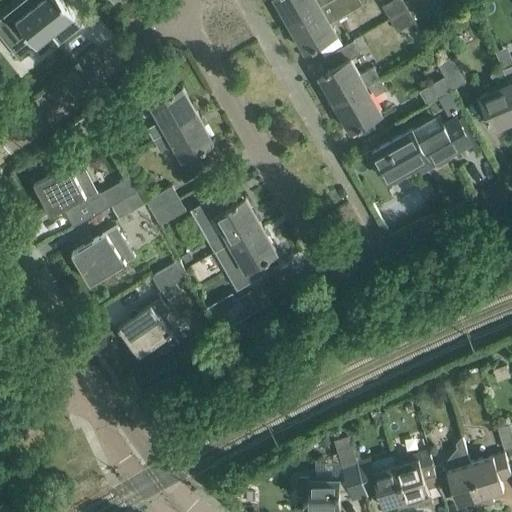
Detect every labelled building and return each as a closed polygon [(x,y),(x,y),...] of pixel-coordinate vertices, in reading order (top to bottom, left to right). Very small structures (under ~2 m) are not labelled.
[(25,0),(31,7),(0,31),(0,34),(20,59),(51,34),(58,43),(58,44),(82,25),(62,0),(25,0)] [(276,0),(290,23),(329,0),(276,0)] [(329,0),(290,23),(306,50),(323,40),(336,33),(329,21),(361,3),(359,0),(329,0)] [(401,0),(392,0),(382,6),(389,19),(407,9),(401,0)] [(414,22),(407,9),(380,24),(388,37),(414,22)] [(445,76),(453,89),(466,81),(451,55),(438,63),(445,76)] [(350,57),(319,75),(335,103),(379,78),(372,66),(359,73),(350,57)] [(511,63),(503,68),(511,89),(511,63)] [(480,95),(494,128),(511,119),(511,89),(503,68),(491,73),(497,88),(480,95)] [(427,104),(453,89),(445,76),(419,91),(427,104)] [(363,125),(363,124),(381,113),(372,97),(386,90),(379,78),(335,103),(351,130),(359,126),(359,127),(363,125)] [(147,127),(154,139),(198,113),(183,85),(175,90),(174,88),(170,91),(171,92),(151,103),(160,119),(147,127)] [(214,141),(198,113),(154,139),(160,150),(174,143),(183,159),(214,141)] [(471,143),(457,117),(419,138),(413,127),(372,151),(389,180),(429,158),(432,165),(471,143)] [(107,131),(117,148),(121,156),(134,149),(120,123),(107,131)] [(51,213),(72,202),(75,208),(98,196),(78,158),(34,181),(51,213)] [(98,196),(75,208),(82,221),(112,204),(139,188),(132,175),(105,191),(97,195),(98,196)] [(147,201),(153,211),(180,196),(173,184),(146,200),(147,201)] [(139,188),(112,204),(119,217),(147,201),(146,200),(139,188)] [(180,196),(153,211),(160,224),(187,209),(180,196)] [(262,224),(246,196),(214,214),(223,229),(210,237),(217,249),(262,224)] [(217,249),(215,250),(216,252),(218,251),(238,287),(236,288),(237,289),(262,275),(261,273),(261,274),(255,264),(266,258),(266,259),(270,257),(270,256),(277,252),(262,224),(217,249)] [(135,255),(117,225),(72,251),(91,282),(135,255)] [(180,259),(152,275),(161,290),(162,289),(176,281),(189,274),(180,259)] [(135,314),(119,326),(139,355),(154,345),(160,354),(178,341),(172,332),(174,331),(171,327),(169,329),(160,315),(159,314),(168,307),(160,296),(151,303),(135,314)] [(215,301),(207,306),(221,330),(247,316),(247,315),(239,302),(222,312),(215,301)] [(497,426),(504,449),(511,446),(511,431),(509,422),(497,426)] [(309,478),(299,478),(299,492),(303,492),(303,493),(305,493),(305,510),(340,509),(340,492),(350,492),(352,498),(367,493),(357,460),(349,434),(334,439),(342,465),(345,477),(329,477),(309,477),(309,478)] [(483,504),(462,434),(461,435),(456,442),(457,446),(445,461),(434,464),(440,483),(443,495),(455,492),(458,503),(470,499),(472,507),(483,504)] [(471,462),(463,434),(462,434),(483,504),(494,501),(492,492),(504,489),(501,478),(511,475),(505,451),(471,462)] [(440,483),(434,464),(429,448),(416,452),(418,457),(396,463),(408,505),(417,502),(418,505),(434,505),(428,487),(440,483)] [(374,470),(369,456),(357,460),(367,493),(379,490),(384,505),(396,501),(398,508),(408,505),(396,463),(374,470)]
